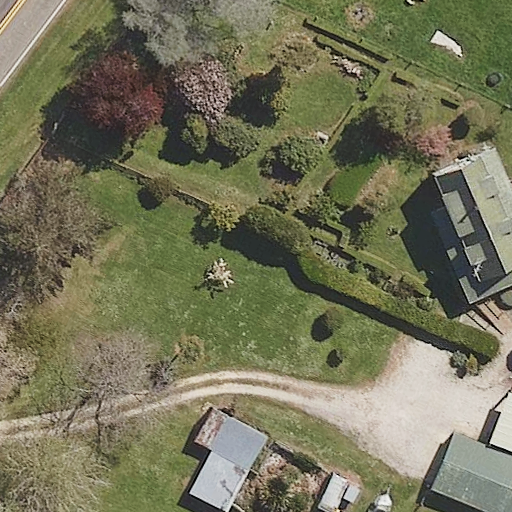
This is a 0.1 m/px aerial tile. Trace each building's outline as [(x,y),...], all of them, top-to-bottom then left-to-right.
[(511,284),(511,187),(496,150),(438,175),(467,240),(448,249),(472,302),(511,284)] [(511,396),(507,395),(494,428),(511,434),(511,396)] [(268,435),(217,409),(201,440),(217,448),(194,493),(229,510),(268,435)] [(511,511),(511,455),(458,432),(435,487),(493,511),(511,511)] [(337,511),(343,499),(356,505),(365,484),(335,470),(319,507),(331,511),(337,511)]
